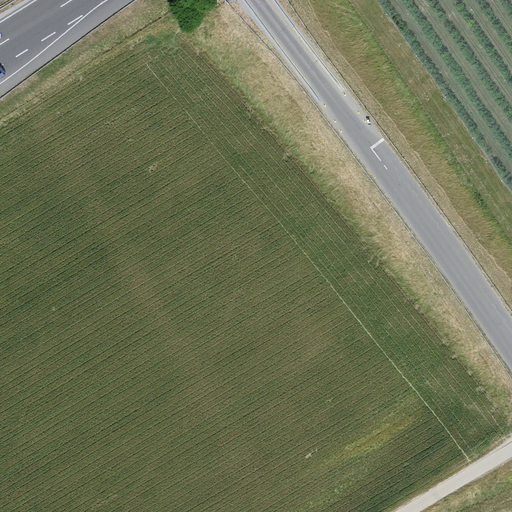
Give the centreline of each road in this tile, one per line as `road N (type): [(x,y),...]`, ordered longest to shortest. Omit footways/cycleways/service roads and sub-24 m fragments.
road 1 (tertiary): [(257,0),(440,235),(511,342)]
road 2 (unclassified): [(404,511),(511,448)]
